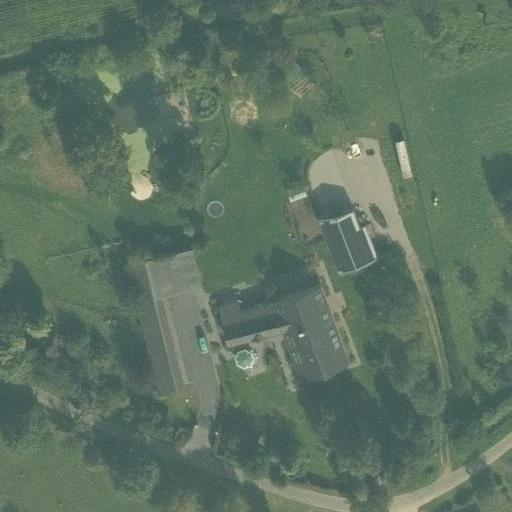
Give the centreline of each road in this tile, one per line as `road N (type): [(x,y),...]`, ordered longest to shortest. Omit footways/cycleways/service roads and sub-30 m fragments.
road 1 (residential): [(511,445),(411,509),(343,504),(127,432),(0,362)]
road 2 (track): [(343,504),(308,407),(228,377),(206,306),(189,308),(202,365)]
